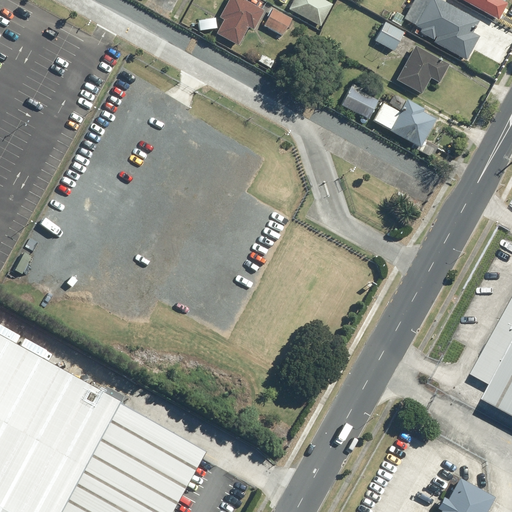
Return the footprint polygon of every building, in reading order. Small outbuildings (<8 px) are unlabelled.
[(214,35),(236,47),(246,29),(252,32),(262,13),(238,0),(226,0),(218,17),(222,19),(214,35)] [(293,0),(288,10),(320,27),(332,5),(321,0),(293,0)] [(417,30),(415,33),(463,62),(478,37),(471,33),(477,23),(437,0),(421,0),(407,24),(417,30)] [(458,0),(496,22),(505,6),(495,0),(458,0)] [(270,10),(262,26),(282,36),(290,19),(270,10)] [(396,12),(390,22),(399,27),(405,18),(396,12)] [(214,21),(196,21),(196,31),(214,31),(214,21)] [(402,33),(383,23),(373,41),(392,52),(402,33)] [(413,48),(394,81),(419,96),(428,80),(437,85),(447,66),(413,48)] [(262,54),(257,61),(269,71),(275,64),(262,54)] [(352,85),(339,106),(365,121),(377,100),(352,85)] [(387,134),(418,150),(417,152),(431,159),(437,148),(423,141),(432,122),(418,115),(420,109),(403,100),(401,104),(388,98),(384,105),(381,103),(371,122),(388,131),(387,134)] [(511,418),(511,286),(469,366),(493,379),(481,402),(511,418)] [(0,511),(171,511),(206,451),(0,338),(0,511)] [(485,511),(493,498),(459,479),(448,499),(442,498),(436,509),(440,511),(485,511)]
